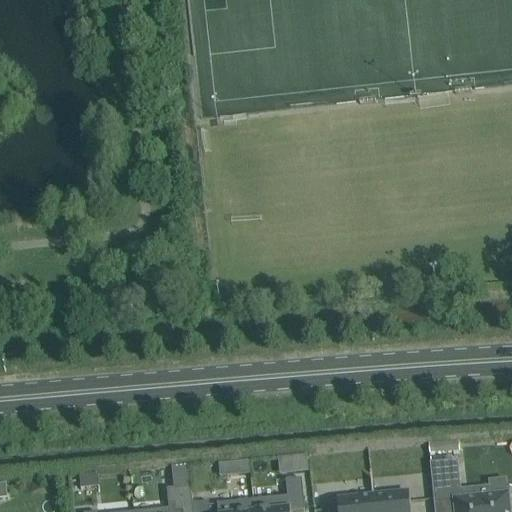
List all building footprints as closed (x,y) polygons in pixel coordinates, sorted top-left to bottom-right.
[(459,445),(429,446),(430,455),(460,454),(459,445)] [(307,457),(279,460),(281,476),(309,473),(307,457)] [(492,490),(475,492),(476,500),(463,502),(459,463),(431,466),(435,506),(455,504),(456,511),(511,511),(511,509),(511,510),(510,497),(493,498),(492,490)] [(99,476),(80,478),(82,491),(100,490),(99,476)] [(288,499),(254,503),(254,511),(305,511),(302,481),(286,483),(288,499)] [(194,511),(193,505),(192,489),(167,491),(169,508),(175,507),(175,511),(194,511)] [(411,511),(410,495),(374,499),(375,511),(411,511)] [(375,511),(374,499),(338,502),(338,511),(375,511)] [(254,511),(254,503),(218,506),(218,511),(254,511)]
